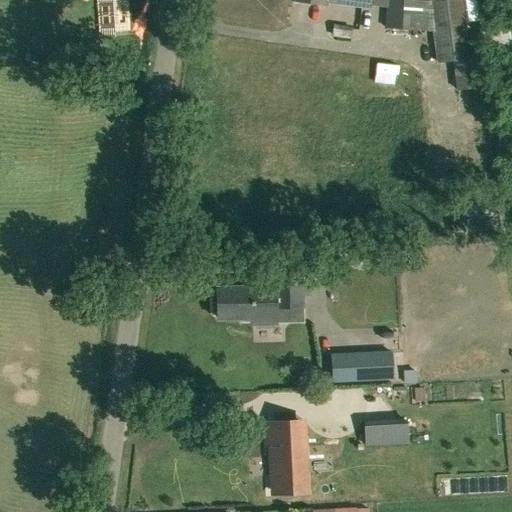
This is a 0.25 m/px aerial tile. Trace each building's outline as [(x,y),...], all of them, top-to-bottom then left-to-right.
[(293,0),(325,4),(326,1),(369,7),(369,6),(387,8),(385,27),(416,29),(433,28),(437,62),(452,60),(454,76),(455,90),(482,87),(481,73),(478,57),(476,40),(466,41),(460,0),(293,0)] [(511,25),(490,27),(492,54),(511,52),(511,25)] [(493,216),(485,172),(453,177),(455,194),(459,193),(463,220),(493,216)] [(302,308),(302,275),(274,275),(274,288),(253,288),(253,287),(217,288),(217,293),(215,293),(212,296),(212,311),(216,314),(217,314),(217,317),(252,317),(252,322),(275,322),(275,308),(302,308)] [(393,380),(391,351),(374,352),(376,381),(393,380)] [(353,382),(352,353),(330,354),(331,383),(353,382)] [(277,399),(316,397),(315,383),(276,385),(277,399)] [(260,499),(310,496),(305,421),(256,424),(260,499)] [(406,421),(363,424),(365,445),(408,442),(406,421)]
